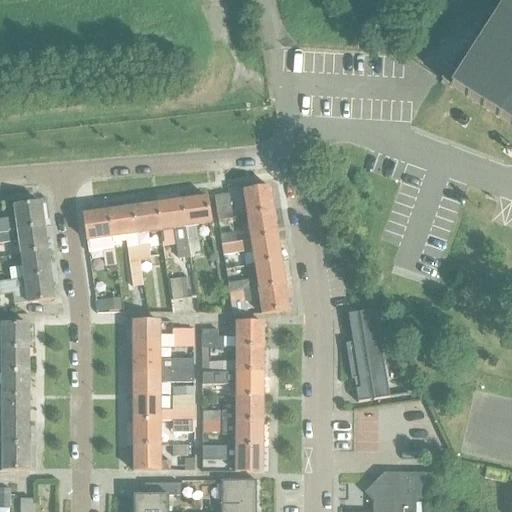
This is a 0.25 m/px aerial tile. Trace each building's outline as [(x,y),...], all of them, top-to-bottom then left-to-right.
[(511,126),(511,0),(506,0),(458,76),(449,70),(442,81),(451,87),(511,126)] [(242,193),(245,217),(273,213),(269,189),(242,193)] [(213,197),(217,222),(231,220),(227,195),(213,197)] [(205,199),(180,202),(184,229),(210,225),(205,199)] [(189,254),(188,254),(186,241),(180,202),(156,205),(160,232),(174,230),(178,260),(190,258),(189,254)] [(0,233),(16,231),(44,227),(41,203),(13,207),(15,221),(0,223),(0,233)] [(135,235),(160,232),(156,205),(131,208),(135,235)] [(111,239),(135,235),(131,208),(106,212),(111,239)] [(106,212),(83,215),(87,242),(111,239),(106,212)] [(245,217),(249,242),(277,238),(273,213),(245,217)] [(44,227),(16,231),(0,233),(0,244),(17,242),(19,256),(47,251),(44,227)] [(220,233),(222,246),(236,244),(234,231),(220,233)] [(249,242),(253,266),(281,262),(277,238),(249,242)] [(198,239),(186,241),(188,254),(189,254),(200,253),(198,239)] [(236,244),(222,246),(223,256),(251,252),(249,242),(236,244)] [(150,261),(148,246),(137,247),(140,262),(150,261)] [(132,288),(143,286),(140,262),(137,247),(127,249),(129,264),(132,288)] [(116,265),(114,250),(104,252),(104,254),(103,254),(105,267),(116,265)] [(21,266),(9,268),(11,281),(23,280),(23,279),(51,275),(47,251),(19,256),(21,266)] [(229,295),(284,287),(281,262),(253,266),(255,279),(227,284),(229,295)] [(51,275),(23,279),(23,280),(11,281),(0,282),(0,296),(12,295),(13,305),(54,299),(51,275)] [(169,281),(172,301),(192,298),(189,278),(169,281)] [(261,316),(288,312),(284,287),(229,295),(232,316),(248,316),(246,304),(259,301),(261,316)] [(120,300),(120,299),(95,301),(97,312),(121,311),(120,300)] [(354,380),(358,404),(389,399),(375,311),(348,316),(352,344),(345,345),(351,381),(354,380)] [(130,323),(131,348),(159,348),(193,348),(193,330),(172,330),(172,336),(159,337),(159,323),(130,323)] [(235,349),(263,349),(263,324),(235,324),(235,338),(218,338),(219,331),(202,331),(202,349),(235,350),(235,349)] [(0,349),(0,350),(28,350),(27,325),(0,325),(0,350),(0,349)] [(131,348),(131,372),(193,372),(193,361),(160,361),(159,348),(131,348)] [(202,374),(263,373),(263,349),(235,349),(235,350),(235,362),(222,363),(202,363),(202,374)] [(0,360),(0,361),(0,374),(28,374),(28,350),(0,350),(0,360)] [(193,383),(193,372),(131,372),(132,397),(160,397),(160,384),(193,383)] [(235,385),(235,399),(263,398),(263,373),(202,374),(202,385),(235,385)] [(0,398),(28,398),(28,374),(0,374),(0,387),(0,398)] [(132,397),(132,422),(160,422),(173,422),(193,422),(193,411),(160,412),(160,397),(132,397)] [(0,410),(1,411),(1,422),(28,422),(28,398),(0,398),(0,410)] [(263,423),(263,398),(235,399),(235,412),(202,412),(202,423),(263,423)] [(1,435),(0,435),(0,446),(1,446),(28,446),(28,422),(1,422),(1,435)] [(160,422),(132,422),(132,447),(160,446),(160,422)] [(193,423),(193,422),(173,422),(172,434),(193,435),(193,423)] [(235,436),(235,448),(263,448),(263,423),(202,423),(202,444),(208,444),(207,434),(222,434),(222,436),(235,436)] [(28,446),(1,446),(1,471),(28,471),(28,446)] [(160,462),(160,446),(132,447),(133,471),(160,471),(170,472),(170,462),(160,462)] [(172,447),(172,457),(187,457),(187,447),(172,447)] [(235,448),(202,448),(202,462),(235,462),(235,472),(263,472),(263,448),(235,448)] [(372,511),(438,511),(425,506),(430,475),(421,475),(412,475),(384,475),(370,488),(373,491),(367,497),(372,503),(372,511)] [(255,511),(256,482),(220,482),(220,511),(168,511),(168,497),(180,497),(180,485),(144,485),(144,497),(133,497),(133,498),(132,511),(255,511)] [(8,490),(0,489),(0,508),(8,509),(8,490)] [(20,500),(20,511),(32,511),(32,500),(20,500)]
